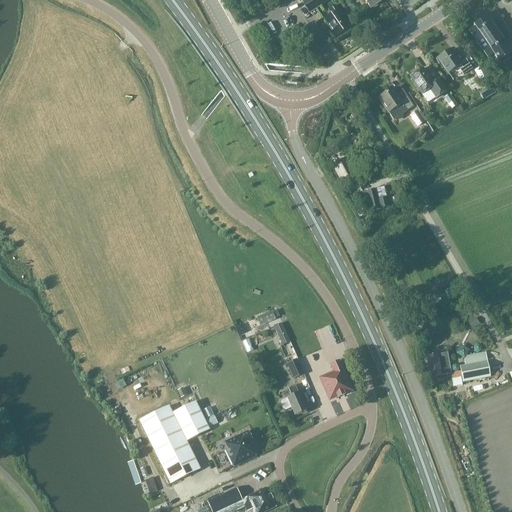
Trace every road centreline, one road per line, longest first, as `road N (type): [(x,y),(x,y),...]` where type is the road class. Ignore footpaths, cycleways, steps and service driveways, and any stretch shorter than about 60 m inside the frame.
road 1 (primary): [(438,511),(396,393),(330,250),(172,0)]
road 2 (unclassified): [(371,405),(334,307),(294,258),(217,193),(142,38),(86,0)]
road 3 (unclassified): [(461,511),(405,362),(294,144),(291,102)]
road 4 (unclassified): [(503,354),(346,76)]
road 5 (residential): [(371,405),(285,450),(282,480),(301,511)]
road 6 (tertiary): [(346,76),(460,0)]
road 7 (tertiary): [(291,102),(254,83),(208,0)]
